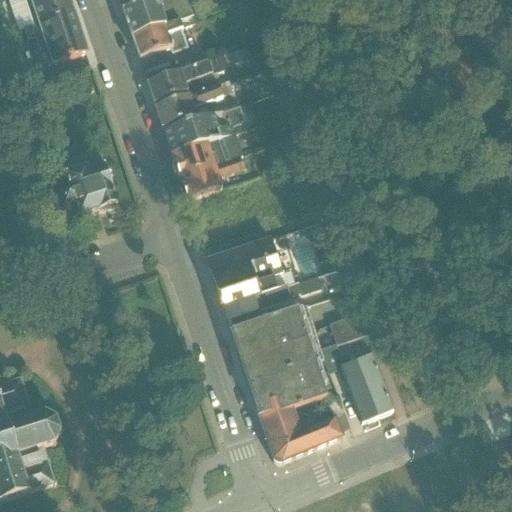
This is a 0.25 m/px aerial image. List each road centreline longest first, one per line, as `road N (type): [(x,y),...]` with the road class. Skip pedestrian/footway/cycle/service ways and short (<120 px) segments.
road 1 (residential): [(169,243),(257,501)]
road 2 (residential): [(511,410),(257,501)]
road 3 (residential): [(89,0),(169,243)]
road 4 (residential): [(0,300),(169,243)]
